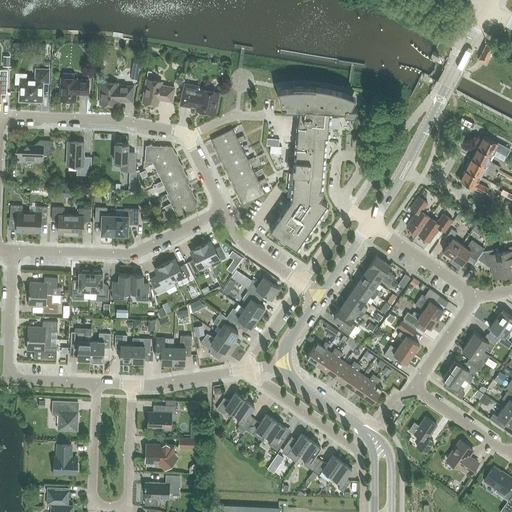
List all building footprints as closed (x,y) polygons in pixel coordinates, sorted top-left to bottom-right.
[(486,43),(478,58),(485,61),(492,47),(486,43)] [(48,82),(49,69),(36,69),(35,79),(21,78),(20,100),(41,100),(42,82),(48,82)] [(61,77),(60,100),(76,100),(76,94),(88,94),(88,80),(76,79),(77,78),(74,78),(61,77)] [(158,104),(158,99),(172,101),(174,87),(161,85),(162,82),(146,79),(142,101),(158,104)] [(132,101),(133,86),(118,85),(118,83),(100,82),(99,104),(117,105),(117,101),(132,101)] [(280,237),(279,238),(281,240),(283,242),(286,243),(286,241),(296,248),(327,204),(319,199),(323,193),(319,191),(320,189),(321,189),(322,169),(323,163),(325,136),(327,136),(330,109),(345,111),(345,107),(350,107),(355,97),(349,94),(343,92),(335,90),(329,88),(321,87),(314,86),(301,85),(293,86),(294,87),(278,89),(281,106),(286,106),(285,107),(285,108),(292,109),(300,109),(297,137),(297,141),(296,156),(288,155),(287,166),(291,166),(293,166),(292,173),(294,173),(292,198),(270,230),(280,237)] [(183,90),(180,105),(198,108),(197,110),(214,113),(218,92),(202,89),(201,93),(183,90)] [(238,140),(237,138),(232,129),(210,139),(216,150),(238,140)] [(477,147),(492,154),(495,148),(506,154),(509,149),(483,135),(477,147)] [(239,142),(242,140),(240,136),(237,138),(238,140),(216,150),(221,161),(243,150),(239,142)] [(50,155),(51,141),(39,140),(30,149),(27,145),(21,145),(15,150),(18,152),(17,161),(39,162),(43,159),(43,155),(50,155)] [(91,157),(83,157),(84,142),(67,141),(66,165),(77,165),(76,174),(90,175),(91,157)] [(135,156),(128,156),(128,144),(115,143),(114,162),(121,162),(121,170),(134,170),(135,156)] [(172,146),(152,145),(151,144),(148,145),(145,145),(145,160),(143,160),(143,168),(153,163),(151,160),(173,150),(172,146)] [(270,153),(282,154),(282,146),(270,146),(270,153)] [(489,160),(492,154),(477,147),(472,158),(497,171),(500,166),(491,161),(489,160)] [(157,171),(179,161),(173,150),(151,160),(153,163),(157,171)] [(248,161),(248,159),(243,150),(221,161),(227,172),(248,161)] [(249,163),(253,162),(251,158),(248,159),(248,161),(227,172),(232,183),(254,172),(249,163)] [(495,176),(497,171),(472,158),(466,169),(480,176),(483,171),(485,172),(486,171),(495,176)] [(162,182),(184,171),(179,161),(157,171),(162,181),(162,182)] [(477,182),(480,176),(466,169),(460,180),(486,194),(489,188),(477,182)] [(168,193),(190,182),(184,171),(162,182),(162,181),(158,182),(160,186),(163,185),(168,193)] [(259,183),(258,181),(254,172),(232,183),(237,193),(259,183)] [(260,185),(263,183),(261,179),(258,181),(259,183),(237,193),(243,204),(264,194),(265,194),(260,185)] [(188,183),(190,182),(168,193),(166,194),(170,203),(171,205),(193,194),(188,183)] [(199,205),(194,196),(193,194),(171,205),(170,203),(167,205),(169,208),(172,207),(177,216),(199,205)] [(418,234),(429,217),(421,212),(427,203),(418,196),(410,208),(416,212),(406,226),(418,234)] [(29,211),(22,211),(22,205),(10,205),(10,219),(17,219),(16,231),(28,232),(29,211)] [(41,220),(47,220),(47,206),(36,206),(36,212),(29,211),(28,232),(40,232),(41,220)] [(70,234),(71,215),(64,214),(64,207),(52,207),(51,220),(58,220),(58,233),(70,234)] [(115,214),(106,214),(107,207),(95,207),(95,221),(101,221),(101,234),(108,234),(108,235),(114,235),(115,214)] [(71,215),(70,234),(82,234),(83,221),(90,221),(90,208),(79,208),(78,215),(71,215)] [(138,224),(139,208),(124,208),(124,215),(115,214),(114,235),(121,236),(121,235),(128,235),(128,224),(138,224)] [(429,217),(418,234),(429,242),(439,228),(444,232),(452,220),(443,214),(437,222),(429,217)] [(461,244),(453,238),(457,232),(452,228),(445,238),(450,242),(443,251),(452,258),(461,244)] [(468,254),(476,260),(484,248),(472,239),(466,247),(461,244),(452,258),(461,264),(468,254)] [(200,246),(209,263),(210,266),(220,261),(220,260),(225,258),(220,246),(214,249),(210,241),(200,246)] [(200,268),(209,263),(200,246),(191,251),(194,259),(189,261),(195,273),(201,270),(200,268)] [(511,246),(508,247),(509,251),(501,252),(505,276),(511,274),(511,246)] [(505,276),(501,252),(493,253),(492,249),(482,251),(477,259),(484,264),(490,263),(493,278),(505,276)] [(393,280),(396,276),(386,270),(390,265),(376,256),(370,265),(393,280)] [(165,264),(173,281),(183,276),(184,278),(190,275),(184,264),(178,267),(175,259),(165,264)] [(173,281),(165,264),(155,269),(158,275),(150,279),(154,295),(165,289),(175,284),(173,281)] [(390,285),(393,280),(370,265),(364,273),(377,283),(380,278),(390,285)] [(90,291),(91,273),(88,272),(89,270),(82,270),(82,272),(79,272),(79,284),(72,284),(72,299),(84,300),(84,290),(90,291)] [(96,300),(108,301),(108,286),(102,285),(103,273),(100,273),(100,271),(93,271),(93,273),(91,273),(90,291),(96,291),(96,300)] [(374,287),(377,283),(364,273),(358,282),(376,295),(379,290),(374,287)] [(130,291),(131,274),(119,274),(118,286),(112,285),(112,299),(123,299),(124,291),(130,291)] [(131,274),(130,291),(136,292),(136,300),(148,300),(148,287),(142,286),(143,275),(131,274)] [(405,274),(398,284),(403,287),(410,277),(405,274)] [(29,294),(52,295),(53,287),(57,287),(57,277),(44,276),(44,282),(29,282),(29,294)] [(246,288),(248,289),(258,296),(261,291),(271,298),(279,287),(263,276),(259,283),(253,279),(246,288)] [(414,286),(419,281),(413,276),(408,281),(414,286)] [(373,299),(376,295),(358,282),(352,291),(365,300),(368,296),(373,299)] [(415,304),(423,310),(437,319),(443,310),(434,303),(439,295),(429,288),(424,296),(422,295),(415,304)] [(255,301),(258,296),(248,289),(242,299),(248,303),(244,308),(258,318),(265,308),(255,301)] [(362,304),(365,300),(352,291),(346,300),(364,312),(367,308),(362,304)] [(391,304),(396,294),(391,292),(386,301),(391,304)] [(52,302),(52,295),(29,294),(28,306),(43,306),(42,312),(58,313),(58,303),(52,302)] [(361,317),(364,312),(346,300),(340,308),(353,318),(356,313),(361,317)] [(378,308),(383,312),(389,305),(384,301),(378,308)] [(128,306),(119,306),(119,315),(128,314),(128,306)] [(258,318),(244,308),(240,313),(233,308),(226,317),(231,321),(238,325),(241,321),(251,327),(258,318)] [(350,322),(353,318),(340,308),(333,317),(341,323),(338,327),(348,335),(355,325),(350,322)] [(511,316),(502,309),(496,318),(510,328),(510,329),(511,329),(511,316)] [(431,328),(437,319),(423,310),(420,315),(414,311),(411,314),(407,311),(403,318),(417,327),(421,322),(431,328)] [(238,332),(228,326),(231,321),(226,317),(220,312),(213,322),(221,327),(217,333),(231,342),(238,332)] [(392,316),(387,319),(391,325),(396,321),(392,316)] [(507,333),(510,329),(510,328),(496,318),(490,327),(502,336),(498,341),(509,348),(511,342),(507,339),(510,336),(507,333)] [(27,338),(51,339),(51,331),(57,331),(57,321),(42,320),(42,326),(28,326),(27,338)] [(402,320),(398,326),(411,336),(415,330),(402,320)] [(368,321),(365,327),(372,330),(375,324),(368,321)] [(323,329),(334,336),(338,330),(327,323),(323,329)] [(399,344),(413,353),(419,344),(406,335),(400,331),(397,335),(403,339),(399,344)] [(91,341),(84,340),(84,332),(71,332),(70,346),(78,346),(77,359),(90,360),(91,341)] [(494,352),(491,349),(497,340),(487,333),(484,338),(474,332),(468,341),(489,356),(491,357),(494,352)] [(104,347),(110,348),(110,333),(99,333),(98,341),(91,341),(90,360),(103,360),(104,347)] [(224,352),(231,342),(217,333),(214,338),(207,333),(200,343),(211,350),(214,345),(224,352)] [(126,345),(126,335),(115,335),(114,349),(120,349),(120,361),(132,362),(132,345),(126,345)] [(173,346),(167,346),(167,338),(156,337),(155,357),(161,357),(161,363),(173,363),(173,346)] [(27,338),(27,350),(36,350),(36,358),(33,358),(33,359),(56,360),(56,357),(56,347),(50,346),(51,339),(27,338)] [(132,362),(144,362),(144,350),(150,350),(151,338),(133,338),(132,345),(132,362)] [(191,355),(191,338),(185,338),(185,340),(180,340),(180,347),(173,346),(173,363),(185,364),(185,355),(191,355)] [(316,363),(326,349),(329,344),(326,341),(322,346),(316,342),(306,357),(316,363)] [(480,370),(489,356),(468,341),(462,350),(471,356),(467,361),(477,368),(480,370)] [(407,363),(413,353),(399,344),(396,349),(390,345),(384,354),(394,361),(397,356),(407,363)] [(325,370),(339,350),(335,347),(331,353),(326,349),(316,363),(325,370)] [(334,376),(345,362),(339,358),(343,353),(339,350),(325,370),(334,376)] [(344,383),(358,363),(354,360),(350,366),(345,362),(334,376),(344,383)] [(467,361),(464,366),(455,360),(449,369),(463,379),(469,383),(472,378),(471,377),(477,368),(467,361)] [(353,389),(363,375),(358,371),(361,366),(358,363),(344,383),(353,389)] [(459,384),(463,379),(449,369),(442,378),(451,384),(448,389),(461,398),(464,393),(461,391),(464,387),(459,384)] [(363,396),(376,376),(373,373),(369,379),(363,375),(353,389),(363,396)] [(494,373),(492,378),(500,381),(502,376),(494,373)] [(376,376),(363,396),(372,403),(382,388),(377,384),(380,379),(376,376)] [(511,392),(508,389),(502,398),(507,402),(503,407),(511,413),(511,392)] [(234,413),(244,399),(235,392),(229,401),(224,398),(216,409),(224,414),(229,410),(234,413)] [(484,393),(480,400),(486,404),(490,397),(484,393)] [(246,430),(254,419),(248,414),(254,406),(244,399),(234,413),(240,417),(238,424),(246,430)] [(67,410),(67,401),(52,400),(52,414),(58,414),(57,429),(77,430),(78,410),(67,410)] [(171,413),(175,413),(175,406),(153,405),(153,412),(148,412),(147,426),(161,427),(161,430),(171,431),(171,413)] [(511,426),(511,424),(511,413),(503,407),(497,416),(493,413),(489,418),(499,425),(503,420),(511,426)] [(266,435),(276,421),(266,414),(260,423),(254,419),(246,430),(255,436),(262,440),(266,435)] [(414,422),(409,430),(421,439),(416,446),(426,453),(433,442),(428,438),(437,425),(425,417),(419,426),(414,422)] [(276,421),(266,435),(271,439),(269,445),(277,450),(284,440),(279,436),(285,427),(276,421)] [(301,454),(311,440),(301,433),(295,442),(290,439),(282,449),(288,453),(291,448),(301,454)] [(180,438),(180,446),(194,447),(194,439),(180,438)] [(313,470),(320,460),(314,455),(320,447),(311,440),(301,454),(306,458),(304,464),(313,470)] [(468,456),(472,449),(460,441),(447,460),(459,468),(460,467),(470,473),(478,462),(468,456)] [(163,470),(168,465),(176,458),(172,453),(172,446),(169,446),(166,442),(163,445),(147,445),(146,463),(157,464),(163,470)] [(76,473),(76,458),(72,457),(73,445),(57,444),(57,457),(55,457),(55,465),(53,465),(52,474),(61,474),(61,472),(76,473)] [(332,476),(342,462),(332,455),(326,464),(320,460),(313,470),(328,481),(331,476),(332,476)] [(342,462),(332,476),(341,483),(338,488),(343,491),(350,481),(345,477),(351,468),(342,462)] [(494,466),(483,480),(497,489),(496,491),(496,493),(508,501),(511,494),(511,488),(509,487),(511,481),(511,477),(506,473),(505,474),(494,466)] [(145,482),(144,497),(158,497),(158,498),(168,499),(169,492),(179,493),(179,475),(165,475),(165,483),(145,482)] [(63,488),(48,487),(47,504),(51,505),(50,511),(72,511),(73,509),(71,508),(71,505),(68,505),(68,496),(63,496),(63,488)]
